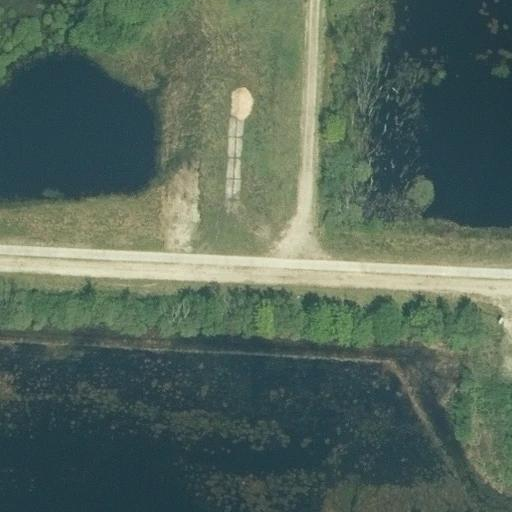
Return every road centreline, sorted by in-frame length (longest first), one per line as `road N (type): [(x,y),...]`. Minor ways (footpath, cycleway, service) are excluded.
road 1 (track): [(0,266),(296,280)]
road 2 (track): [(511,290),(296,280)]
road 3 (track): [(238,96),(232,205),(296,280)]
